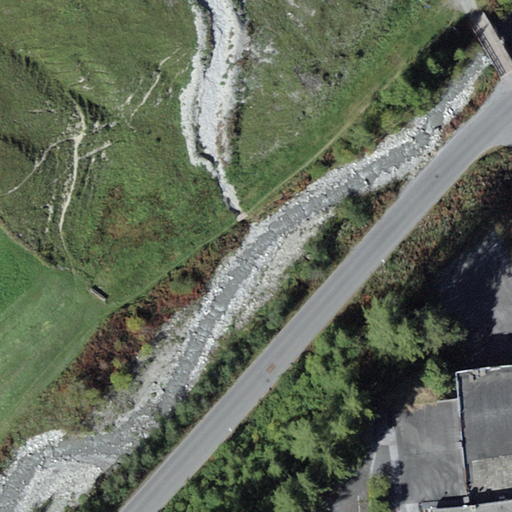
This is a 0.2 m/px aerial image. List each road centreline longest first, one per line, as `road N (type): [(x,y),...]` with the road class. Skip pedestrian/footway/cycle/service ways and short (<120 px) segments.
road 1 (unclassified): [(133,511),(387,228),(511,104)]
road 2 (track): [(93,302),(160,271),(322,143),(466,0)]
road 3 (track): [(93,302),(0,421)]
